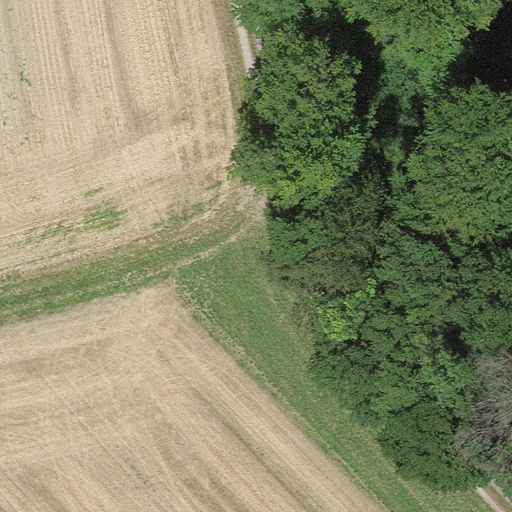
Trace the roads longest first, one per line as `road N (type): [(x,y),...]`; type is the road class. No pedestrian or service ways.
road 1 (track): [(224,0),(266,194),(372,353),(511,500)]
road 2 (track): [(266,194),(106,263),(0,294)]
